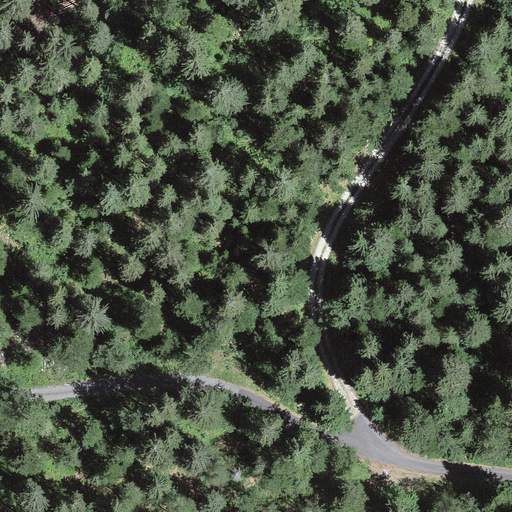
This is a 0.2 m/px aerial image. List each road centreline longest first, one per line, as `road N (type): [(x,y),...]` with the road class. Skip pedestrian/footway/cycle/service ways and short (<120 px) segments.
road 1 (track): [(511,482),(415,465),(200,384),(0,398)]
road 2 (track): [(372,450),(318,333),(317,268),(464,0)]
